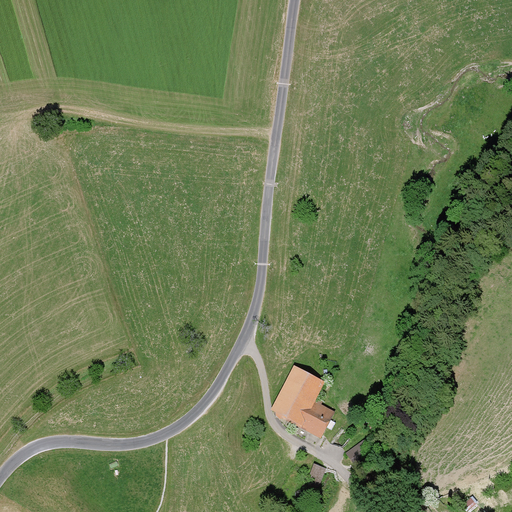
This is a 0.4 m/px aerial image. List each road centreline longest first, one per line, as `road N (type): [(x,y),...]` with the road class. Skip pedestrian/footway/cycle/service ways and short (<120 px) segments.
road 1 (unclassified): [(242,340),(262,275),(298,0)]
road 2 (track): [(511,184),(464,225),(400,403),(328,460)]
road 3 (unclassified): [(0,479),(47,443),(130,444),(165,434),(202,405),(242,340)]
road 4 (unclassified): [(328,460),(276,426),(257,356),(242,340)]
